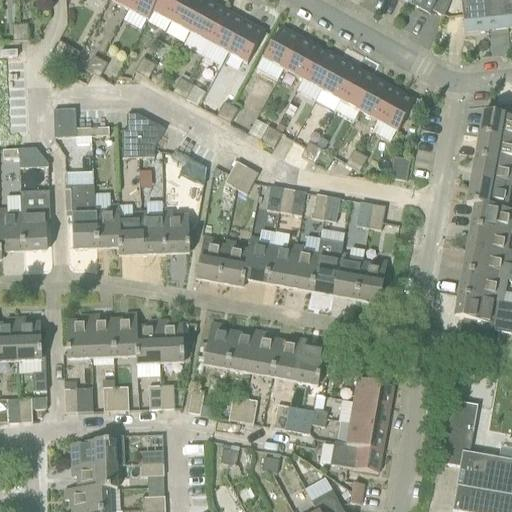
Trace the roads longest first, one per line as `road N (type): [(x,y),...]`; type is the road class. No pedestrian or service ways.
road 1 (residential): [(399,511),(427,342),(412,340),(457,85)]
road 2 (residential): [(297,0),(457,85)]
